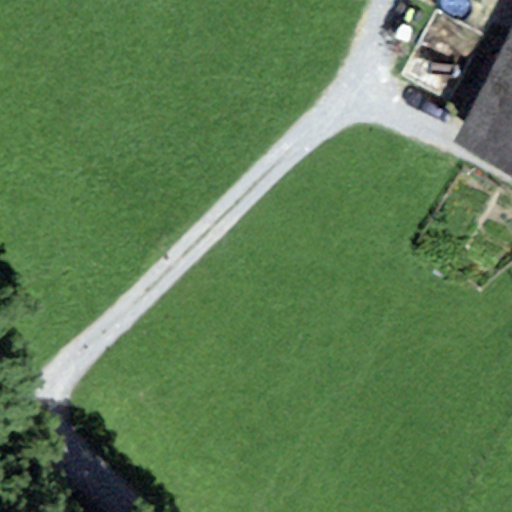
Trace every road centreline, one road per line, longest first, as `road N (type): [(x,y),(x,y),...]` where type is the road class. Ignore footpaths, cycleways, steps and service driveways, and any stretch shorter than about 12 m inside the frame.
road 1 (track): [(390,0),(358,83),(28,409)]
road 2 (track): [(0,404),(28,409),(130,511)]
